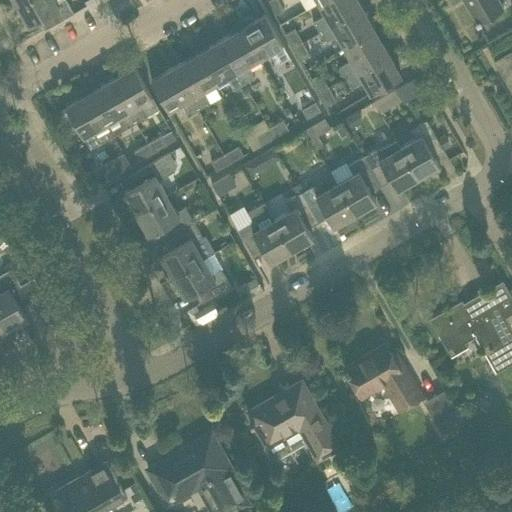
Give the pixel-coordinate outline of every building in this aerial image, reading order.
[(21,0),(17,3),(24,14),(23,14),(29,24),(38,19),(44,29),(74,12),(66,0),(21,0)] [(278,0),(267,0),(275,14),(284,9),(278,0)] [(318,32),(362,7),(358,0),(321,0),(318,2),(325,14),(312,21),(318,32)] [(464,0),(469,8),(476,21),(475,21),(477,25),(481,22),(481,21),(498,12),(505,8),(500,0),(464,0)] [(362,7),(318,32),(324,42),(337,35),(344,47),(374,30),(367,18),(368,17),(362,7)] [(260,58),(272,50),(279,63),(290,57),(265,13),(254,19),(255,20),(242,27),(260,58)] [(219,39),(245,83),(255,77),(248,64),(260,58),(242,27),(230,34),(230,33),(219,39)] [(285,32),(293,46),(302,41),(294,27),(285,32)] [(344,77),(388,52),(382,41),(381,42),(374,30),(344,47),(351,59),(338,66),(344,77)] [(245,83),(219,39),(209,45),(209,46),(197,53),(215,84),(227,77),(234,89),(245,83)] [(302,41),(293,46),(301,59),(310,54),(302,41)] [(511,49),(494,60),(502,73),(504,72),(511,87),(511,49)] [(388,52),(344,77),(351,88),(363,81),(370,93),(401,75),(400,73),(399,73),(393,63),(394,62),(388,52)] [(200,109),(211,103),(203,90),(215,84),(197,53),(185,60),(185,59),(174,65),(200,109)] [(122,72),(111,78),(136,121),(146,115),(140,104),(153,97),(134,65),(132,66),(133,67),(122,73),(122,72)] [(189,115),(200,109),(174,65),(164,71),(164,72),(154,78),(153,77),(151,78),(169,110),(182,103),(189,115)] [(319,91),(328,86),(320,72),(311,77),(319,91)] [(107,123),(120,116),(126,126),(136,121),(111,78),(101,84),(101,85),(89,92),(107,123)] [(319,91),(327,104),(336,99),(335,97),(328,86),(319,91)] [(396,87),(374,100),(380,111),(402,98),(396,87)] [(89,92),(77,99),(76,98),(65,104),(79,128),(90,147),(102,141),(96,130),(107,123),(89,92)] [(315,101),(302,108),(307,117),(320,109),(315,101)] [(65,104),(57,109),(71,133),(79,128),(65,104)] [(270,127),(275,135),(288,127),(283,119),(270,127)] [(396,140),(416,175),(428,169),(429,170),(439,164),(433,154),(444,149),(426,119),(395,137),(396,139),(396,140)] [(261,143),(275,135),(270,127),(256,134),(261,143)] [(161,134),(148,142),(153,151),(167,143),(161,134)] [(363,155),(380,185),(391,179),(396,189),(406,183),(406,182),(416,175),(396,140),(380,149),(378,146),(363,155)] [(139,159),(153,151),(148,142),(134,150),(139,159)] [(224,152),(230,161),(243,154),(237,145),(224,152)] [(138,212),(168,195),(158,178),(167,173),(174,169),(176,163),(169,151),(128,175),(134,185),(124,191),(130,201),(131,200),(138,212)] [(217,169),(230,161),(224,152),(211,160),(217,169)] [(352,173),(337,182),(354,211),(365,205),(366,206),(376,200),(370,191),(380,185),(363,155),(347,164),(352,173)] [(116,160),(103,169),(108,177),(121,169),(116,160)] [(221,192),(239,183),(232,171),(215,180),(221,192)] [(301,191),(318,221),(328,215),(333,225),(343,219),(343,218),(354,211),(337,182),(333,175),(317,184),(315,182),(301,191)] [(275,218),(291,247),(302,241),(303,242),(313,236),(307,227),(318,221),(301,191),(285,200),(290,209),(275,218)] [(177,211),(168,195),(138,212),(144,223),(143,223),(149,233),(158,228),(164,238),(199,218),(202,216),(199,211),(191,215),(186,205),(177,211)] [(170,248),(160,254),(166,264),(167,263),(173,274),(203,257),(194,241),(203,236),(197,225),(201,223),(199,218),(164,238),(170,248)] [(280,254),(291,247),(275,218),(259,227),(253,218),(237,227),(255,257),(265,251),(270,261),(280,255),(280,254)] [(212,252),(203,257),(173,274),(180,286),(179,286),(185,296),(194,291),(200,301),(230,284),(212,252)] [(11,267),(0,274),(0,321),(4,328),(15,321),(16,322),(26,316),(20,307),(31,301),(19,281),(11,267)] [(429,317),(445,344),(450,354),(467,345),(465,341),(475,335),(496,371),(511,361),(511,327),(505,315),(511,311),(511,294),(503,279),(471,297),(473,300),(465,305),(462,299),(429,317)] [(211,305),(197,313),(203,322),(221,311),(211,305)] [(422,396),(414,382),(404,364),(399,367),(385,342),(344,366),(361,396),(384,382),(399,409),(422,396)] [(270,397),(247,410),(257,427),(267,444),(263,446),(271,461),(308,440),(318,457),(339,445),(311,397),(301,379),(287,387),(288,390),(272,400),(270,397)] [(457,409),(435,421),(442,433),(464,421),(457,409)] [(230,465),(220,449),(210,431),(190,443),(191,445),(170,457),(169,455),(148,467),(167,501),(198,484),(214,511),(229,511),(248,502),(228,467),(230,465)] [(79,475),(57,487),(70,511),(152,511),(135,480),(122,487),(107,459),(86,471),(88,475),(81,479),(79,475)] [(386,495),(402,486),(394,472),(378,482),(386,495)] [(378,482),(364,490),(372,504),(386,495),(378,482)]
